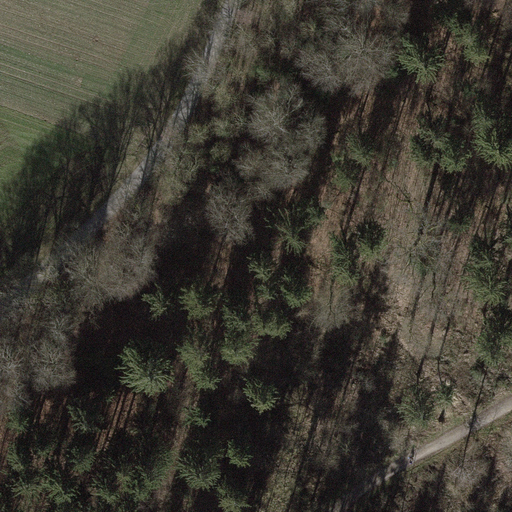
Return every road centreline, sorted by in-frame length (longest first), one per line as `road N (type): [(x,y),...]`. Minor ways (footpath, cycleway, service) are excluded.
road 1 (track): [(232,0),(193,96),(144,177),(0,310)]
road 2 (track): [(511,399),(421,448),(332,511)]
